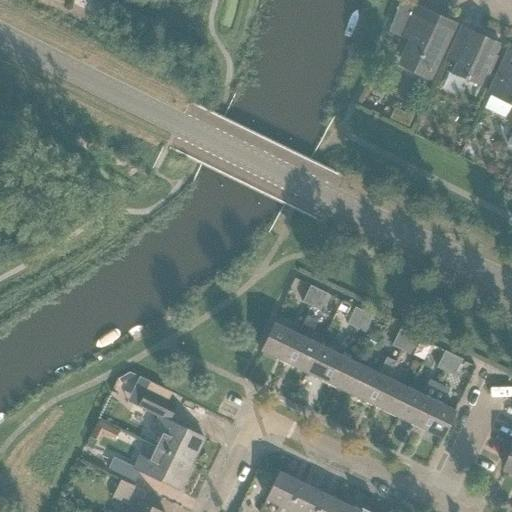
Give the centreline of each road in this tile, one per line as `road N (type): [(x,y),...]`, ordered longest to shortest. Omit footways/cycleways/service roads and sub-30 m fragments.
road 1 (secondary): [(511,285),(0,33)]
road 2 (residential): [(433,511),(256,429)]
road 3 (residential): [(441,511),(506,376)]
